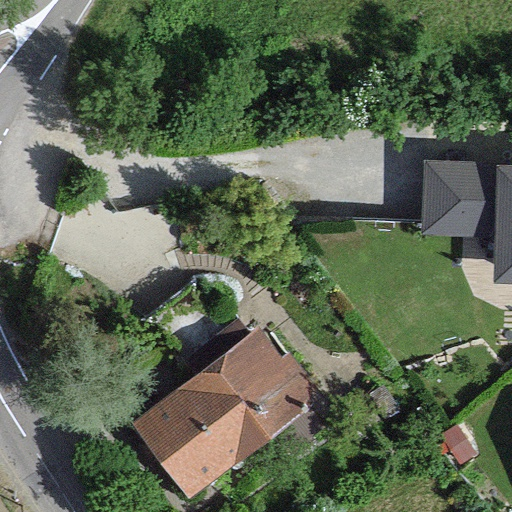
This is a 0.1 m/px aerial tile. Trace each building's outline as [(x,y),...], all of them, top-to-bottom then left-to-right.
[(511,161),(441,158),(438,224),(511,227),(511,239),(511,267),(511,161)] [(158,313),(201,371),(205,368),(192,351),(226,325),(195,286),(158,313)] [(253,333),(240,315),(226,325),(192,351),(205,368),(253,333)] [(142,414),(190,480),(278,416),(306,395),(318,386),(289,348),(278,357),(258,329),(253,333),(205,368),(201,371),(142,414)] [(306,395),(278,416),(295,439),(323,418),(306,395)]
